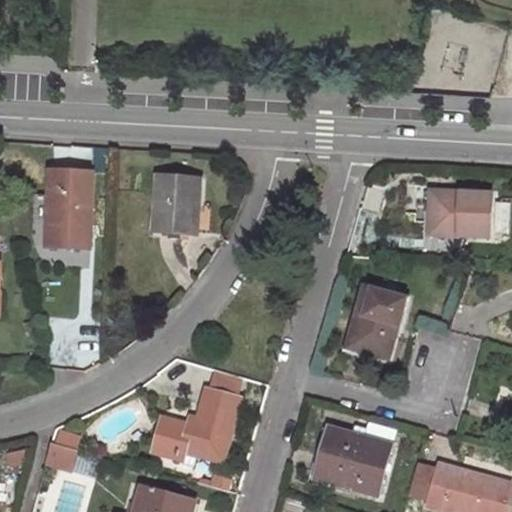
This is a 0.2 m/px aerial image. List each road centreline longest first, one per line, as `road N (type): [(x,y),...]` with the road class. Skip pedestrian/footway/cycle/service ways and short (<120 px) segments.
road 1 (residential): [(279,130),(261,212),(233,273),(130,369),(75,401),(0,426)]
road 2 (tertiary): [(0,114),(279,130)]
road 3 (residential): [(354,134),(295,378)]
road 4 (residential): [(295,378),(428,415),(443,354)]
road 5 (tertiary): [(354,134),(511,142)]
road 6 (residential): [(295,378),(260,511)]
